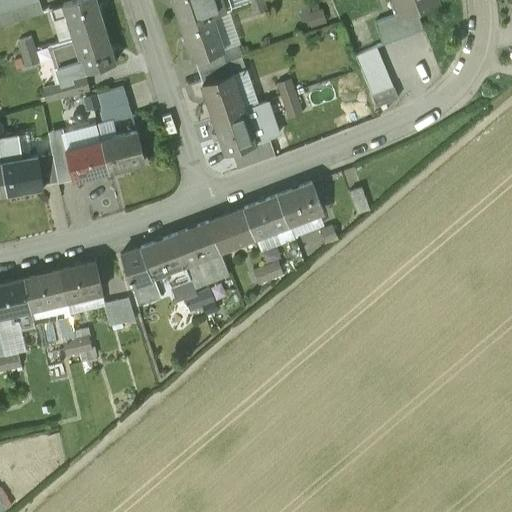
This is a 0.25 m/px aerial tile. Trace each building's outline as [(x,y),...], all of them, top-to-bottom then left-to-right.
[(36,0),(33,0),(0,10),(0,26),(41,13),(36,0)] [(94,0),(78,0),(62,5),(72,37),(103,27),(94,0)] [(227,0),(172,0),(181,24),(210,14),(230,7),(227,0)] [(261,0),(251,0),(248,1),(252,14),(265,10),(261,0)] [(395,0),(400,12),(416,6),(432,0),(395,0)] [(400,12),(374,22),(381,42),(423,26),(416,6),(400,12)] [(210,14),(181,24),(193,58),(222,48),(210,14)] [(72,37),(49,45),(61,84),(85,77),(84,72),(114,62),(103,27),(72,37)] [(29,37),(17,41),(21,53),(33,50),(29,37)] [(376,44),(354,54),(371,94),(393,85),(376,44)] [(33,50),(21,53),(25,66),(37,62),(33,50)] [(230,73),(201,83),(212,118),(242,107),(230,73)] [(61,84),(41,89),(45,102),(89,89),(85,77),(61,84)] [(289,77),(274,82),(279,95),(294,90),(289,77)] [(121,87),(98,93),(105,112),(102,112),(105,124),(132,117),(121,87)] [(294,90),(279,95),(283,108),(298,103),(294,90)] [(100,106),(97,93),(90,95),(93,108),(100,106)] [(90,95),(83,96),(87,110),(93,108),(90,95)] [(242,107),(212,118),(224,152),(231,150),(254,142),(254,140),(242,107)] [(137,131),(102,140),(110,172),(145,162),(137,131)] [(21,159),(17,134),(3,136),(0,136),(0,156),(1,162),(7,193),(41,187),(36,156),(21,159)] [(267,136),(254,140),(254,142),(231,150),(236,166),(273,153),(267,136)] [(102,140),(66,150),(74,181),(110,172),(102,140)] [(311,180),(277,193),(288,223),(322,210),(311,180)] [(277,193),(243,207),(254,236),(288,223),(277,193)] [(243,207),(208,220),(220,249),(254,236),(243,207)] [(208,220),(174,233),(191,277),(194,284),(229,271),(220,249),(208,220)] [(332,224),(319,229),(324,242),(337,237),(332,224)] [(174,233),(139,246),(121,252),(131,284),(153,277),(153,275),(164,270),(168,280),(176,277),(178,282),(191,277),(174,233)] [(95,260),(59,268),(66,299),(102,290),(95,260)] [(277,260),(265,264),(270,277),(282,272),(277,260)] [(265,264),(253,269),(258,282),(270,277),(265,264)] [(59,268),(24,277),(31,307),(66,299),(59,268)] [(24,277),(0,282),(0,314),(8,312),(10,322),(14,322),(16,330),(35,326),(31,307),(24,277)] [(153,277),(131,284),(137,304),(146,301),(151,317),(167,311),(153,277)] [(210,287),(197,292),(202,305),(215,300),(210,287)] [(197,292),(185,297),(190,309),(202,305),(197,292)] [(128,297),(105,304),(110,326),(135,318),(128,297)] [(88,334),(75,338),(78,351),(91,348),(88,334)] [(75,338),(62,341),(65,354),(78,351),(75,338)] [(17,351),(4,354),(8,368),(21,365),(17,351)]
